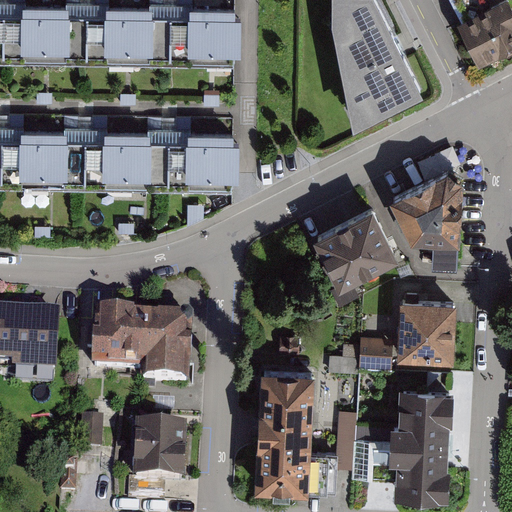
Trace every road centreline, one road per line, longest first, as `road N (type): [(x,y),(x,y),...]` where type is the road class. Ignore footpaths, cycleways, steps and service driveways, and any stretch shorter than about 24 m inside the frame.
road 1 (residential): [(212,243),(478,110)]
road 2 (residential): [(500,224),(484,511)]
road 3 (residential): [(212,243),(228,275),(213,511)]
road 4 (residential): [(0,268),(121,270),(212,243)]
road 5 (residential): [(478,110),(419,0)]
road 6 (residential): [(478,110),(503,161),(500,224)]
